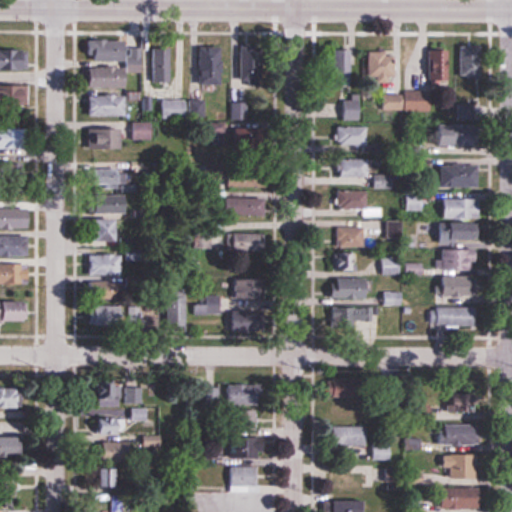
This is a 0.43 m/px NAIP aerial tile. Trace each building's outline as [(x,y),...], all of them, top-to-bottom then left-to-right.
[(482,77),(482,44),(460,44),(460,77),(482,77)] [(93,46),(93,61),(131,61),(131,46),(93,46)] [(30,48),(0,48),(0,69),(30,70),(30,48)] [(222,84),(223,49),(193,48),(193,59),(191,59),(190,83),(222,84)] [(353,50),(336,50),(336,74),(353,74),(353,50)] [(447,81),(447,50),(411,50),(411,81),(447,81)] [(370,51),(370,78),(398,78),(398,51),(370,51)] [(128,68),(90,68),(90,88),(128,88),(128,68)] [(13,86),(15,100),(30,98),(28,84),(13,86)] [(404,93),(382,94),(382,110),(404,110),(404,93)] [(128,96),(88,96),(88,117),(128,117),(128,96)] [(362,96),(342,96),(342,119),(362,119),(362,96)] [(202,102),(191,102),(191,100),(161,100),(161,118),(202,118),(202,102)] [(477,104),(450,104),(450,144),(477,144),(477,104)] [(369,127),(336,127),(336,145),(369,145),(369,127)] [(124,129),(85,129),(85,149),(124,149),(124,129)] [(2,134),(3,145),(15,144),(14,133),(2,134)] [(370,161),(341,160),(340,176),(370,176),(370,161)] [(480,187),(480,166),(441,166),(441,187),(480,187)] [(126,174),(109,174),(109,190),(126,190),(126,174)] [(382,216),(382,209),(369,208),(369,192),(339,191),(338,208),(364,208),(364,216),(382,216)] [(128,214),(128,194),(95,194),(95,214),(128,214)] [(266,198),(230,198),(230,215),(266,215),(266,198)] [(481,218),(481,198),(442,198),(442,218),(481,218)] [(30,206),(0,206),(0,227),(30,228),(30,206)] [(96,219),(96,242),(118,242),(118,219),(96,219)] [(403,237),(403,220),(384,220),(384,237),(403,237)] [(439,222),(439,242),(480,242),(480,222),(439,222)] [(337,246),(365,246),(365,227),(337,227),(337,246)] [(0,255),(30,255),(30,235),(0,234),(0,255)] [(268,234),(235,234),(235,253),(268,253),(268,234)] [(477,248),(441,248),(441,270),(477,270),(477,248)] [(354,253),(334,253),(334,269),(354,269),(354,253)] [(120,255),(88,255),(88,279),(120,279),(120,255)] [(402,274),(402,256),(383,256),(383,274),(402,274)] [(405,261),(405,274),(424,274),(424,261),(405,261)] [(0,283),(30,284),(30,264),(0,263),(0,283)] [(475,276),(446,276),(446,297),(475,297),(475,276)] [(370,298),(370,277),(340,277),(340,285),(334,285),(334,298),(370,298)] [(230,301),(260,301),(260,278),(230,278),(230,301)] [(384,291),(384,305),(403,305),(403,291),(384,291)] [(186,293),(166,293),(166,326),(186,326),(186,293)] [(30,301),(0,300),(0,321),(30,322),(30,301)] [(95,305),(95,321),(121,321),(121,305),(95,305)] [(372,324),(372,307),(332,307),(332,324),(372,324)] [(476,307),(438,307),(438,326),(476,326),(476,307)] [(230,385),(230,405),(262,405),(262,385),(230,385)] [(120,386),(112,386),(112,397),(100,397),(100,406),(120,406),(120,386)] [(127,405),(143,401),(138,386),(123,390),(127,405)] [(0,407),(21,408),(21,388),(0,388),(0,407)] [(131,420),(148,421),(148,408),(131,408),(131,420)] [(98,417),(97,433),(124,435),(125,419),(98,417)] [(480,424),(440,424),(440,445),(480,445),(480,424)] [(337,425),(337,445),(369,445),(369,425),(337,425)] [(22,437),(0,436),(0,454),(22,455),(22,437)] [(270,436),(240,436),(240,447),(233,447),(233,456),(270,456),(270,436)] [(375,459),(393,459),(393,443),(375,443),(375,459)] [(444,454),(444,478),(477,478),(477,454),(444,454)] [(259,487),(259,466),(230,466),(230,487),(259,487)] [(122,510),(122,493),(117,493),(117,468),(98,468),(98,510),(122,510)] [(441,487),(441,509),(482,509),(482,487),(441,487)] [(368,511),(368,499),(336,499),(335,511),(368,511)]
